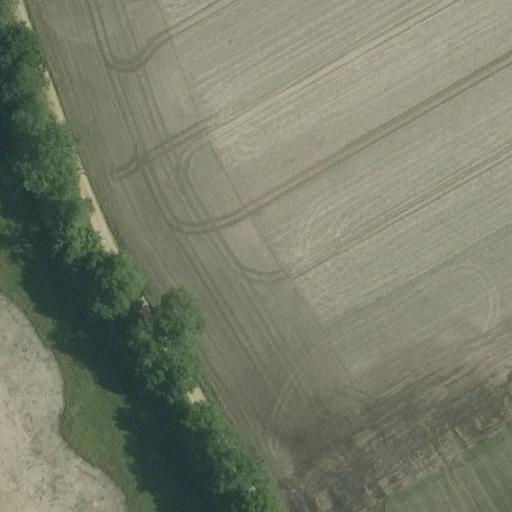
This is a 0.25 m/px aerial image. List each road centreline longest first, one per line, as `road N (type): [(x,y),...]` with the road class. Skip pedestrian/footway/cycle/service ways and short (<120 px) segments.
road 1 (track): [(189,384),(97,222),(17,0)]
road 2 (track): [(189,384),(265,511)]
